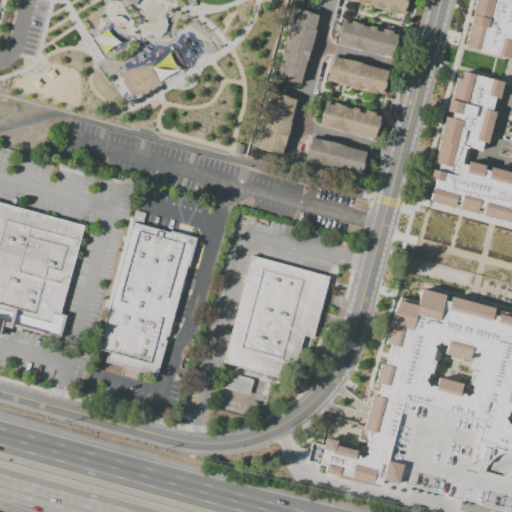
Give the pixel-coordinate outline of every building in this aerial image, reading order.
[(347,1),(347,0),(406,0),(405,4),(407,4),(404,14),(396,12),(396,14),(372,7),(373,6),(368,4),(367,6),(347,1)] [(511,0),(472,0),(465,49),(508,56),(511,31),(511,0)] [(318,16),(299,87),(276,81),(278,74),(276,73),(279,62),(281,62),(283,57),(281,57),(283,49),(284,49),(286,43),(285,43),(287,36),(288,36),(290,31),(289,31),(293,15),(294,15),(295,10),(318,16)] [(336,43),(342,22),(349,23),(350,21),(355,22),(354,23),(366,26),(366,25),(375,28),(375,31),(381,32),(382,29),(391,32),(391,35),(396,36),(390,58),(336,43)] [(327,80),(334,56),(387,71),(381,95),(376,93),(375,95),(365,92),(366,91),(361,89),(361,91),(350,88),(351,86),(347,85),(346,87),(329,82),(330,81),(327,80)] [(426,202),(470,211),(480,209),(482,220),(511,225),(511,174),(461,164),(460,164),(463,147),(481,151),(483,143),(487,142),(500,80),(455,72),(447,115),(443,114),(426,202)] [(273,94),(278,95),(283,96),(283,97),(296,100),(281,155),(259,149),(262,142),(260,141),(263,129),(264,129),(266,123),(264,122),(266,115),(268,116),(269,110),(267,109),(269,99),(272,99),(273,94)] [(319,125),(325,102),(333,104),(333,102),(345,106),(344,107),(351,109),(351,107),(358,109),(358,111),(364,113),(365,110),(374,113),(373,115),(379,117),(372,140),(319,125)] [(310,137),(365,153),(359,176),(303,160),(310,137)] [(0,203),(81,226),(57,313),(65,315),(58,340),(0,323),(0,203)] [(132,222),(194,239),(156,377),(105,363),(107,352),(97,349),(132,222)] [(252,256),(223,362),(288,380),(301,336),(311,338),(328,277),(252,256)] [(511,421),(511,418),(511,312),(418,292),(416,302),(395,297),(361,451),(320,442),(317,456),(317,457),(325,472),(395,488),(400,464),(386,461),(397,412),(412,415),(414,406),(477,420),(466,470),(493,456),(511,459),(511,421)] [(214,405),(243,413),(252,380),(223,372),(214,405)]
